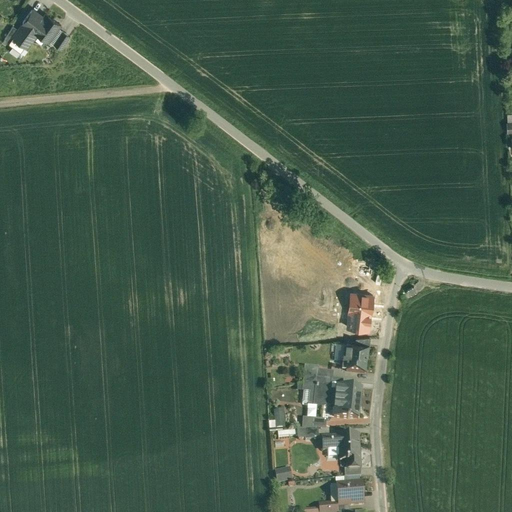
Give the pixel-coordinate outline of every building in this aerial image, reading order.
[(60,24),(45,13),(42,18),(31,9),(22,21),(23,22),(18,29),(12,37),(13,37),(23,45),(27,41),(29,42),(36,32),(48,41),(60,24)] [(18,29),(13,25),(4,38),(9,42),(13,37),(12,37),(18,29)] [(61,30),(53,42),(62,48),(70,36),(61,30)] [(369,337),(356,338),(355,343),(367,345),(368,345),(369,337)] [(355,343),(344,342),(342,365),(346,366),(346,372),(364,374),(367,345),(355,343)] [(335,351),(325,350),(325,349),(319,348),(318,361),(324,361),(324,364),(334,365),(335,351)] [(317,371),(305,370),(304,380),(316,379),(317,371)] [(332,373),(317,371),(316,379),(331,380),(332,373)] [(361,389),(331,386),(331,380),(316,379),(304,380),(303,387),(315,388),(314,405),(334,407),(333,418),(349,420),(350,419),(358,420),(359,407),(361,389)] [(295,437),(294,431),(285,431),(283,410),(273,411),(274,422),(268,423),(269,433),(277,432),(278,438),(295,437)] [(326,421),(312,420),(312,430),(318,429),(326,428),(326,421)] [(312,430),(304,431),(305,441),(319,440),(318,429),(312,430)] [(358,436),(338,437),(338,438),(322,439),(322,452),(338,451),(339,462),(347,462),(347,470),(359,469),(359,461),(360,461),(358,436)] [(290,468),(275,470),(276,483),(291,482),(290,468)] [(359,469),(347,470),(344,470),(344,478),(360,477),(360,469),(359,469)] [(361,484),(337,486),(339,507),(363,505),(361,484)] [(337,511),(336,503),(319,505),(319,511),(337,511)]
